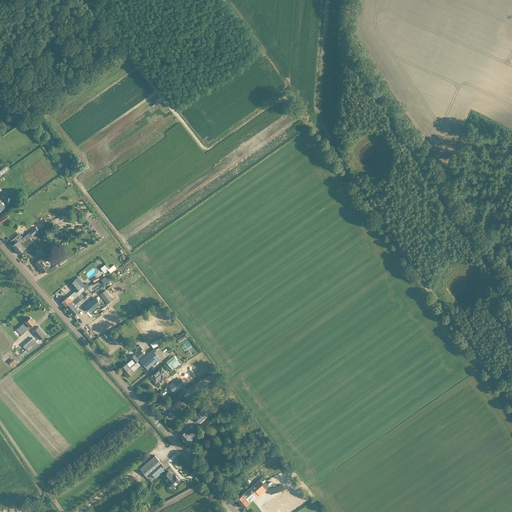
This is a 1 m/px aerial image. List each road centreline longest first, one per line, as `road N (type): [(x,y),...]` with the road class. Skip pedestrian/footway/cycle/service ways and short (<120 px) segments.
road 1 (tertiary): [(237,511),(0,241)]
road 2 (track): [(311,126),(400,250)]
